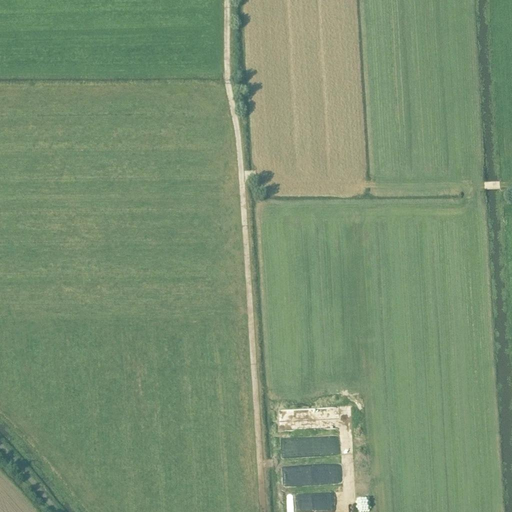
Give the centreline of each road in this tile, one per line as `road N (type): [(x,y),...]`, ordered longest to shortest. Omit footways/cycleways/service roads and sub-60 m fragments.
road 1 (track): [(262,511),(240,176),(511,184)]
road 2 (track): [(240,176),(225,0)]
